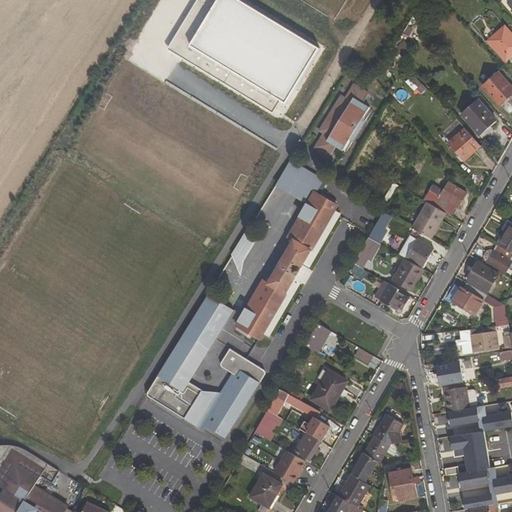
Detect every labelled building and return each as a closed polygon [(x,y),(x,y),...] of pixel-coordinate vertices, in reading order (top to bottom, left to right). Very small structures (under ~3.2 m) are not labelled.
[(190,45),(217,0),(196,0),(167,48),(272,112),(280,100),(190,45)] [(317,48),(238,0),(217,0),(190,45),(280,100),(284,103),(317,48)] [(489,41),(506,61),(511,55),(511,33),(505,26),(489,41)] [(483,87),(500,106),(511,95),(511,85),(500,72),(483,87)] [(342,96),(320,130),(325,133),(316,147),(327,154),(366,91),(355,85),(346,99),(342,96)] [(327,154),(331,156),(336,147),(343,151),(371,108),(364,103),(370,94),(366,91),(327,154)] [(461,114),(481,136),(497,121),(478,99),(461,114)] [(343,151),(346,153),(374,109),(371,108),(343,151)] [(449,142),(466,161),(481,147),(465,129),(449,142)] [(316,192),(323,180),(295,164),(282,186),(309,203),(289,237),(294,240),(269,282),(264,279),(237,325),(259,338),(263,331),(296,276),(297,277),(303,267),(301,267),(323,231),(322,230),(331,214),(316,205),(322,195),(316,192)] [(394,183),(386,196),(391,198),(399,186),(394,183)] [(444,190),(434,184),(424,201),(427,202),(446,213),(453,217),(466,193),(448,183),(444,190)] [(263,331),(269,334),(339,216),(337,215),(339,212),(334,210),(336,206),(332,204),(334,202),(322,195),(316,205),(331,214),(322,230),(323,231),(301,267),(303,267),(297,277),(296,276),(263,331)] [(412,228),(431,239),(446,213),(427,202),(412,228)] [(368,237),(375,241),(390,215),(384,211),(382,213),(370,234),(368,237)] [(511,251),(511,221),(510,221),(503,232),(505,233),(499,244),(511,251)] [(247,230),(232,255),(240,276),(244,260),(257,238),(247,230)] [(410,236),(400,254),(405,258),(422,269),(434,249),(410,236)] [(362,269),(368,258),(371,260),(380,244),(375,241),(368,237),(353,264),(362,269)] [(510,267),(511,267),(511,251),(499,244),(498,243),(485,266),(499,274),(504,277),(510,267)] [(422,269),(405,258),(392,280),(410,290),(422,269)] [(467,279),(489,292),(499,274),(485,266),(477,262),(467,279)] [(375,297),(381,301),(391,285),(384,282),(375,297)] [(463,287),(462,286),(453,302),(457,304),(456,307),(462,311),(464,309),(475,315),(483,301),(494,307),(496,320),(502,319),(503,326),(508,325),(505,305),(466,282),(463,287)] [(398,311),(399,309),(402,311),(410,298),(399,292),(400,291),(391,285),(381,301),(398,311)] [(183,392),(188,383),(232,310),(207,295),(158,376),(183,392)] [(319,324),(306,346),(319,353),(332,332),(319,324)] [(472,335),(474,352),(489,350),(499,349),(496,327),(471,330),(472,335)] [(463,344),(464,353),(474,352),(472,335),(471,330),(461,331),(462,339),(457,340),(458,345),(463,344)] [(511,349),(511,346),(510,335),(504,336),(506,347),(503,347),(504,351),(511,349)] [(374,356),(359,348),(356,353),(370,362),(374,356)] [(222,367),(232,374),(237,377),(240,371),(259,383),(265,375),(265,373),(265,372),(265,371),(264,370),(246,359),(230,349),(221,363),(221,364),(221,365),(221,366),(222,367)] [(504,351),(500,352),(501,361),(511,358),(511,349),(504,351)] [(461,369),(454,371),(453,364),(437,366),(441,385),(463,381),(461,369)] [(202,391),(185,418),(202,428),(204,424),(225,438),(259,383),(240,371),(237,377),(232,374),(220,393),(202,391)] [(328,371),(312,399),(331,410),(348,382),(328,371)] [(185,418),(202,391),(188,383),(183,392),(158,376),(148,391),(148,397),(185,418)] [(511,376),(496,379),(497,388),(511,385),(511,376)] [(451,396),(447,396),(449,412),(453,411),(466,409),(470,408),(467,391),(466,387),(450,390),(451,396)] [(320,412),(288,394),(289,393),(281,388),(268,410),(275,414),(283,399),(314,417),(318,416),(320,412)] [(474,390),(467,391),(470,408),(479,407),(476,391),(474,390)] [(295,397),(301,400),(305,394),(298,391),(295,397)] [(466,409),(453,411),(456,430),(486,424),(485,415),(480,415),(478,409),(466,411),(466,409)] [(268,410),(256,432),(271,440),(283,419),(275,414),(268,410)] [(399,431),(403,424),(387,414),(374,435),(390,444),(391,444),(403,442),(399,431)] [(326,422),(321,429),(313,425),(308,433),(322,441),(332,426),(326,422)] [(322,441),(308,433),(296,451),(311,460),(322,441)] [(390,444),(374,435),(364,453),(378,461),(381,463),(391,444),(390,444)] [(486,437),(463,441),(467,464),(489,461),(486,437)] [(0,485),(5,488),(0,496),(0,511),(73,511),(74,511),(34,488),(41,476),(53,483),(60,471),(24,449),(20,447),(16,446),(12,445),(8,445),(4,445),(0,445),(0,485)] [(306,461),(287,450),(275,472),(293,483),(306,461)] [(352,474),(366,482),(378,461),(364,453),(352,474)] [(390,473),(395,499),(417,496),(412,469),(390,473)] [(264,474),(251,497),(269,508),(282,485),(264,474)] [(366,482),(352,474),(339,496),(358,507),(371,485),(366,482)] [(478,508),(491,506),(496,505),(499,504),(498,500),(491,501),(490,499),(493,498),(490,477),(487,478),(487,475),(482,476),(479,476),(477,477),(472,477),(473,486),(474,492),(476,501),(477,500),(478,508)] [(330,511),(329,511),(363,511),(364,510),(358,507),(339,496),(330,511)] [(215,503),(211,510),(214,511),(221,511),(224,508),(215,503)]
